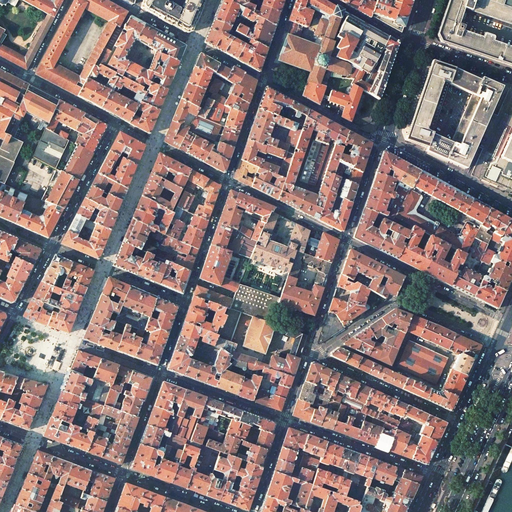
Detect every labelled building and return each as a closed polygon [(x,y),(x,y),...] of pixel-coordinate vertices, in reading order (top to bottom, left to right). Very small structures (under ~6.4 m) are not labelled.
[(63,0),(21,0),(47,14),(54,18),(62,2),(63,0)] [(95,64),(104,48),(114,29),(116,25),(119,27),(126,14),(127,12),(106,0),(105,0),(74,0),(67,13),(47,51),(35,74),(38,76),(57,86),(75,95),(77,97),(94,66),(95,64)] [(142,0),(143,0),(141,8),(146,11),(156,0),(142,0)] [(179,9),(161,0),(158,0),(159,0),(158,2),(156,0),(146,11),(162,19),(175,27),(179,17),(178,17),(178,15),(177,14),(179,11),(179,9)] [(204,0),(186,0),(184,6),(181,5),(181,7),(183,8),(179,17),(175,27),(185,32),(188,32),(191,31),(199,12),(204,0)] [(222,23),(230,27),(233,20),(234,17),(235,18),(235,16),(236,14),(237,11),(238,9),(240,12),(241,13),(240,16),(245,19),(248,12),(230,4),(231,2),(227,0),(221,0),(217,11),(213,20),(222,24),(222,23)] [(248,12),(252,14),(253,11),(254,7),(246,4),(248,0),(227,0),(231,2),(230,4),(248,12)] [(282,5),(283,0),(262,0),(262,2),(260,7),(279,13),(282,5)] [(331,15),(335,7),(322,0),(295,0),(293,5),(288,21),(292,22),(303,26),(307,28),(312,12),(303,9),(305,2),(325,13),(330,16),(331,15)] [(348,0),(346,5),(359,12),(370,18),(371,16),(371,14),(375,3),(372,3),(373,0),(348,0)] [(393,24),(403,27),(410,9),(412,2),(405,0),(394,0),(393,3),(392,5),(389,5),(390,2),(387,1),(384,0),(376,0),(375,3),(371,14),(393,22),(393,24)] [(454,47),(511,66),(511,48),(500,44),(482,38),(461,32),(456,30),(458,25),(461,15),(464,8),(472,11),(511,24),(511,0),(448,0),(437,34),(440,42),(445,43),(454,47)] [(277,19),(279,13),(260,7),(259,11),(258,12),(260,12),(259,13),(254,12),(253,11),(252,14),(275,27),(277,19)] [(307,81),(319,86),(322,76),(328,78),(329,76),(330,72),(341,76),(342,76),(343,77),(344,77),(346,76),(347,76),(348,76),(349,75),(349,74),(350,73),(350,72),(351,72),(351,70),(351,69),(350,67),(350,66),(349,65),(348,65),(347,64),(346,64),(345,63),(334,59),(335,57),(336,53),(337,54),(339,50),(336,48),(332,46),(334,43),(335,42),(334,41),(333,42),(331,41),(342,11),(341,10),(337,7),(336,8),(335,7),(331,15),(330,16),(328,22),(327,23),(330,24),(328,29),(326,28),(323,35),(326,36),(324,40),(316,37),(314,45),(298,39),(287,35),(286,37),(285,41),(284,40),(284,42),(283,44),(283,45),(281,51),(280,51),(280,52),(281,52),(280,54),(280,53),(279,55),(278,59),(277,61),(279,61),(284,63),(285,64),(286,63),(307,71),(310,72),(309,75),(308,79),(307,79),(307,81)] [(271,37),(275,27),(252,14),(248,12),(245,19),(252,23),(253,22),(256,23),(255,26),(254,26),(253,29),(253,30),(251,36),(249,35),(249,34),(249,31),(238,25),(236,30),(235,32),(236,32),(240,35),(250,40),(267,49),(271,37)] [(321,16),(320,19),(328,22),(330,16),(325,13),(324,17),(321,16)] [(7,36),(1,45),(0,45),(0,56),(26,70),(33,57),(49,26),(54,18),(47,14),(30,48),(28,47),(27,49),(29,49),(25,57),(9,49),(15,38),(7,34),(7,36)] [(340,40),(336,48),(339,50),(337,54),(336,53),(335,57),(345,60),(365,24),(363,23),(349,15),(348,14),(341,27),(338,33),(339,33),(338,35),(337,35),(336,37),(340,40)] [(393,22),(371,14),(371,16),(385,23),(401,33),(403,27),(393,24),(393,22)] [(466,17),(461,15),(458,25),(456,30),(461,32),(463,27),(466,17)] [(130,17),(121,33),(111,52),(102,67),(115,73),(118,75),(121,77),(129,62),(126,60),(125,58),(134,41),(136,40),(145,24),(139,21),(130,17)] [(319,19),(313,36),(316,37),(324,40),(326,36),(323,35),(326,28),(328,29),(330,24),(327,23),(328,22),(320,19),(319,19)] [(228,32),(230,27),(222,23),(222,24),(213,20),(208,33),(204,42),(224,53),(232,39),(228,37),(227,36),(227,37),(226,36),(228,32)] [(233,21),(233,20),(230,27),(236,30),(238,25),(235,23),(233,21)] [(298,39),(303,26),(292,22),(289,29),(288,32),(287,35),(298,39)] [(145,24),(136,40),(148,47),(158,31),(153,29),(145,24)] [(383,47),(388,37),(387,36),(381,33),(382,33),(380,32),(366,25),(367,25),(365,24),(345,60),(352,63),(355,59),(357,60),(354,66),(355,66),(364,72),(368,74),(371,68),(378,57),(379,53),(383,47)] [(236,30),(230,27),(228,32),(230,34),(234,36),(236,32),(235,32),(236,30)] [(121,33),(114,29),(104,48),(111,52),(121,33)] [(167,51),(165,56),(179,62),(182,53),(185,46),(158,31),(148,47),(155,50),(155,53),(160,55),(162,49),(167,51)] [(482,38),(500,44),(502,40),(493,37),(485,34),(484,34),(484,35),(482,38)] [(389,37),(388,37),(383,47),(383,48),(384,49),(383,49),(382,50),(382,51),(382,52),(381,54),(376,70),(377,71),(370,84),(360,79),(364,72),(355,66),(352,71),(351,72),(350,72),(350,73),(349,74),(349,75),(348,76),(347,76),(346,76),(344,77),(343,77),(342,76),(341,76),(330,72),(329,76),(337,77),(353,79),(351,84),(352,85),(361,90),(379,100),(379,99),(380,98),(379,98),(387,76),(387,75),(388,72),(389,71),(393,59),(393,58),(394,56),(394,55),(397,45),(398,45),(398,44),(397,41),(396,41),(392,39),(392,38),(391,39),(389,37)] [(263,60),(267,49),(250,40),(248,44),(250,45),(249,48),(244,45),(241,43),(237,41),(232,39),(224,53),(226,55),(229,56),(230,57),(259,72),(263,60)] [(111,52),(104,48),(95,64),(98,66),(97,68),(94,66),(77,97),(90,103),(100,109),(117,78),(113,76),(115,73),(102,67),(111,52)] [(162,63),(161,66),(175,71),(177,65),(179,62),(165,56),(160,55),(155,53),(152,62),(158,64),(159,62),(162,63)] [(209,59),(199,54),(198,56),(197,59),(194,68),(210,75),(211,74),(212,72),(214,74),(219,65),(209,59)] [(493,83),(481,77),(480,80),(465,73),(454,68),(450,67),(440,63),(432,61),(428,70),(427,75),(421,73),(404,123),(410,125),(408,131),(405,140),(408,141),(426,147),(427,147),(426,151),(445,160),(449,161),(466,169),(502,87),(493,83)] [(129,62),(121,77),(122,77),(133,83),(141,69),(129,62)] [(157,67),(158,64),(152,62),(148,71),(171,80),(172,77),(175,71),(161,66),(160,68),(157,67)] [(225,68),(219,65),(214,74),(217,75),(226,80),(230,71),(225,68)] [(232,67),(230,71),(226,80),(235,85),(234,86),(233,88),(229,94),(230,95),(237,98),(239,94),(242,96),(240,100),(248,104),(249,99),(252,91),(254,85),(256,82),(244,75),(245,74),(232,67)] [(206,85),(210,75),(194,68),(190,77),(187,84),(204,90),(206,85)] [(370,84),(377,71),(376,70),(373,69),(371,68),(368,74),(364,72),(360,79),(370,84)] [(142,83),(147,85),(148,82),(167,90),(170,84),(171,80),(148,71),(146,71),(141,69),(133,83),(140,87),(142,83)] [(0,139),(3,141),(6,135),(14,118),(29,85),(18,80),(16,79),(0,70),(0,139)] [(319,105),(328,78),(322,76),(319,86),(307,81),(302,95),(302,96),(303,96),(318,104),(319,105)] [(140,87),(133,83),(122,77),(121,80),(117,78),(100,109),(115,117),(128,123),(132,116),(135,109),(138,102),(143,92),(139,90),(140,87)] [(224,84),(215,79),(211,86),(208,92),(206,95),(205,98),(207,99),(214,101),(221,104),(224,99),(224,98),(216,94),(219,89),(221,90),(224,84)] [(151,95),(163,100),(164,98),(167,90),(148,82),(147,85),(143,92),(145,93),(151,95)] [(203,94),(204,90),(187,84),(183,93),(181,100),(197,108),(203,94)] [(34,88),(29,85),(14,118),(19,120),(21,117),(22,117),(25,110),(48,123),(52,116),(54,110),(59,101),(42,92),(34,88)] [(343,110),(341,117),(343,118),(347,120),(350,122),(351,119),(354,112),(361,90),(352,85),(348,97),(330,91),(327,101),(344,107),(343,110)] [(261,100),(258,109),(276,116),(278,110),(279,108),(280,105),(290,109),(293,102),(279,94),(271,90),(266,87),(265,88),(261,100)] [(145,93),(143,92),(138,102),(159,111),(163,100),(151,95),(149,99),(144,97),(145,93)] [(244,114),(248,104),(240,100),(237,98),(230,95),(227,100),(224,105),(230,108),(244,114)] [(199,109),(196,115),(204,119),(214,101),(207,99),(202,111),(199,109)] [(187,132),(188,130),(189,128),(180,124),(182,123),(186,113),(195,116),(196,115),(199,109),(197,108),(181,100),(177,109),(167,132),(163,142),(178,149),(187,132)] [(70,107),(59,101),(54,110),(58,112),(55,117),(52,116),(48,123),(45,129),(52,133),(55,127),(58,122),(71,129),(75,131),(84,114),(70,107)] [(221,125),(224,126),(229,113),(230,108),(224,105),(221,104),(214,101),(204,119),(221,125)] [(138,119),(132,116),(128,123),(138,129),(149,134),(154,121),(159,111),(138,102),(135,109),(141,112),(138,119)] [(294,117),(295,117),(293,123),(296,125),(302,127),(308,110),(301,106),(293,102),(290,109),(296,111),(294,117)] [(511,107),(508,117),(491,154),(480,179),(506,190),(511,192),(511,107)] [(224,126),(238,132),(239,128),(241,122),(244,114),(230,108),(229,113),(224,126)] [(252,125),(247,139),(275,149),(278,142),(268,138),(273,124),(290,129),(290,130),(294,131),(295,129),(296,125),(293,123),(286,120),(276,116),(258,109),(252,125)] [(290,109),(286,120),(293,123),(295,117),(294,117),(296,111),(290,109)] [(318,116),(308,110),(302,127),(300,131),(295,148),(294,151),(298,153),(303,154),(311,129),(317,132),(315,141),(314,141),(320,143),(328,121),(318,116)] [(89,117),(84,114),(75,131),(83,135),(81,138),(78,136),(75,142),(74,144),(75,145),(76,145),(83,149),(98,121),(89,117)] [(491,154),(508,117),(501,114),(485,151),(491,154)] [(210,139),(214,141),(218,134),(221,125),(204,119),(196,115),(195,116),(189,128),(188,130),(190,131),(196,133),(204,137),(209,139),(210,139)] [(98,121),(83,149),(92,154),(100,139),(107,126),(101,123),(98,121)] [(337,126),(328,121),(320,143),(326,145),(327,144),(329,139),(335,142),(325,172),(333,175),(338,162),(340,154),(341,152),(343,147),(340,146),(341,143),(344,144),(348,132),(340,128),(337,126)] [(16,122),(9,136),(10,137),(13,138),(20,124),(16,122)] [(221,135),(218,143),(233,148),(236,139),(238,132),(224,126),(221,135)] [(68,135),(55,127),(52,133),(66,140),(68,135)] [(32,157),(55,169),(58,163),(60,159),(66,162),(75,145),(74,144),(66,140),(52,133),(45,129),(32,157)] [(295,148),(300,131),(295,129),(294,131),(290,130),(285,144),(278,142),(275,149),(286,153),(292,155),(293,152),(288,150),(289,146),(295,148)] [(189,134),(187,132),(178,149),(183,152),(186,153),(194,136),(189,134)] [(371,144),(348,132),(344,144),(343,145),(345,146),(345,144),(351,146),(351,148),(350,150),(349,152),(349,155),(348,156),(340,154),(338,162),(361,173),(366,157),(371,144)] [(144,146),(119,133),(114,143),(109,152),(119,157),(121,152),(128,156),(125,160),(136,166),(141,155),(144,146)] [(9,136),(6,135),(3,141),(2,144),(0,147),(0,182),(3,184),(23,143),(13,138),(10,137),(9,136)] [(69,135),(68,135),(66,140),(74,144),(75,142),(69,135)] [(203,141),(194,136),(186,153),(196,159),(204,163),(209,152),(211,149),(212,146),(207,144),(207,143),(203,141)] [(243,151),(240,160),(258,168),(276,175),(278,168),(262,162),(263,160),(253,157),(255,151),(265,154),(265,153),(283,159),(284,160),(286,153),(275,149),(247,139),(243,151)] [(306,183),(320,143),(314,141),(315,141),(313,140),(310,150),(311,150),(305,166),(304,166),(299,181),(306,183)] [(215,152),(211,149),(209,152),(228,162),(231,154),(233,148),(218,143),(218,142),(217,146),(215,152)] [(329,145),(327,144),(326,145),(320,143),(306,183),(315,186),(329,145)] [(83,149),(76,145),(65,167),(62,172),(78,181),(85,166),(92,154),(83,149)] [(284,179),(277,200),(278,200),(289,206),(297,210),(304,191),(292,186),(303,154),(298,153),(294,151),(293,152),(292,155),(284,179)] [(379,163),(375,173),(385,176),(387,170),(392,171),(394,167),(392,166),(392,165),(396,158),(384,151),(383,151),(383,152),(379,163)] [(125,160),(122,158),(119,164),(117,170),(115,169),(115,171),(116,171),(114,175),(113,178),(108,175),(109,172),(116,160),(117,158),(118,158),(119,157),(109,152),(104,162),(97,174),(108,179),(113,182),(127,189),(132,176),(136,166),(125,160)] [(228,162),(209,152),(204,163),(215,169),(224,173),(226,166),(228,162)] [(178,164),(159,153),(154,164),(150,174),(163,180),(167,171),(173,174),(172,176),(174,177),(171,184),(181,190),(186,180),(189,182),(193,172),(178,164)] [(278,168),(276,175),(284,179),(292,155),(286,153),(284,160),(283,159),(280,169),(278,168)] [(399,159),(396,158),(392,165),(392,166),(394,167),(392,171),(392,173),(390,178),(395,180),(398,182),(408,164),(399,159)] [(258,168),(240,160),(236,171),(236,172),(234,178),(243,183),(251,187),(254,180),(244,175),(246,170),(252,172),(254,172),(256,172),(258,168)] [(361,173),(338,162),(333,175),(339,178),(340,178),(341,174),(343,169),(351,173),(348,180),(348,182),(357,186),(359,180),(361,173)] [(60,171),(62,172),(65,167),(58,163),(55,169),(56,169),(60,171)] [(404,200),(412,186),(420,171),(412,167),(408,164),(398,182),(393,196),(404,200)] [(258,178),(254,178),(254,180),(251,187),(265,194),(277,200),(284,179),(276,175),(258,168),(256,172),(259,174),(258,178)] [(244,175),(254,180),(254,178),(256,172),(254,172),(252,172),(246,170),(244,175)] [(62,172),(60,171),(59,173),(61,173),(47,200),(45,199),(45,201),(47,203),(63,209),(71,194),(78,181),(62,172)] [(427,175),(420,171),(412,186),(422,191),(429,195),(437,180),(427,175)] [(203,177),(193,172),(189,182),(195,185),(197,186),(203,189),(208,180),(203,177)] [(317,196),(304,191),(297,210),(308,216),(317,220),(327,191),(333,175),(325,172),(317,196)] [(370,188),(393,196),(398,182),(395,180),(390,178),(389,177),(385,176),(375,173),(373,181),(370,188)] [(104,188),(108,179),(97,174),(94,181),(91,186),(102,192),(104,188)] [(150,174),(145,186),(141,196),(164,208),(171,212),(181,190),(171,184),(163,180),(150,174)] [(346,176),(341,174),(340,178),(344,180),(348,182),(348,180),(345,178),(346,176)] [(339,178),(333,175),(327,191),(334,195),(335,191),(338,184),(339,178)] [(113,182),(108,179),(104,188),(109,191),(113,182)] [(220,186),(208,179),(208,180),(203,189),(208,192),(206,198),(205,200),(203,199),(202,202),(204,203),(203,207),(198,205),(194,215),(207,221),(215,201),(220,186)] [(348,182),(344,180),(342,187),(341,187),(341,188),(340,189),(340,190),(340,191),(341,191),(339,197),(342,199),(351,203),(354,193),(357,186),(348,182)] [(437,180),(429,195),(446,205),(454,190),(444,184),(439,181),(437,180)] [(3,184),(0,182),(0,192),(1,191),(3,192),(3,193),(7,195),(11,187),(3,184)] [(113,182),(109,191),(107,194),(122,201),(125,194),(127,189),(113,182)] [(195,185),(189,182),(184,191),(191,195),(195,185)] [(102,192),(91,186),(88,192),(85,198),(99,205),(117,214),(120,206),(122,201),(107,194),(104,200),(99,198),(102,192)] [(203,189),(197,186),(198,189),(199,190),(197,193),(200,194),(202,192),(203,192),(201,196),(206,198),(208,192),(203,189)] [(422,191),(412,186),(404,200),(395,217),(398,219),(409,224),(412,227),(422,232),(427,235),(434,223),(416,213),(415,210),(422,198),(421,196),(420,195),(422,191)] [(28,194),(11,187),(7,195),(12,197),(13,194),(15,195),(14,198),(24,203),(28,194)] [(363,208),(393,218),(394,217),(395,217),(404,200),(393,196),(370,188),(366,200),(363,208)] [(456,191),(454,190),(446,205),(464,214),(472,199),(467,196),(456,191)] [(191,195),(184,191),(177,207),(186,211),(194,196),(191,195)] [(237,194),(229,191),(223,208),(218,223),(232,228),(236,229),(239,231),(241,227),(240,226),(237,227),(236,227),(242,210),(235,207),(235,206),(238,207),(243,195),(237,193),(237,194)] [(336,211),(335,211),(334,211),(333,211),(332,214),(329,213),(335,195),(334,195),(327,191),(317,220),(330,226),(341,232),(341,231),(351,203),(342,199),(337,212),(337,211),(336,211)] [(12,197),(7,195),(0,212),(0,217),(6,220),(15,224),(21,210),(24,203),(14,198),(12,197)] [(256,201),(243,195),(238,207),(245,209),(244,212),(251,215),(252,212),(262,217),(260,221),(264,223),(270,211),(272,212),(275,208),(256,201)] [(164,208),(141,196),(136,209),(132,219),(151,227),(156,229),(157,227),(152,225),(151,223),(157,210),(159,209),(163,211),(164,208)] [(99,205),(85,198),(80,207),(76,214),(86,219),(88,220),(90,215),(94,208),(97,209),(99,205)] [(472,199),(464,214),(471,218),(481,224),(489,208),(478,203),(472,199)] [(38,217),(21,210),(15,224),(23,227),(38,234),(48,238),(58,219),(63,209),(47,203),(45,206),(47,207),(42,216),(38,217)] [(117,214),(99,205),(97,209),(99,210),(97,215),(94,223),(96,224),(110,230),(114,221),(117,214)] [(186,211),(177,207),(174,213),(171,218),(185,224),(190,213),(186,211)] [(171,212),(164,208),(163,211),(164,213),(159,226),(157,227),(156,229),(164,233),(171,218),(174,213),(171,212)] [(360,218),(353,238),(367,244),(378,250),(393,218),(363,208),(360,218)] [(497,213),(489,208),(481,224),(480,226),(487,230),(488,228),(487,228),(488,226),(488,225),(489,225),(490,226),(494,228),(495,228),(497,230),(496,230),(495,232),(494,231),(493,233),(500,236),(509,219),(497,213)] [(272,212),(270,211),(264,223),(261,231),(270,234),(275,222),(279,223),(281,222),(282,217),(272,212)] [(86,219),(76,214),(71,224),(61,244),(84,253),(98,259),(104,243),(110,230),(96,224),(93,230),(88,242),(77,238),(82,225),(86,219)] [(207,221),(194,215),(189,226),(203,232),(206,225),(207,221)] [(395,217),(394,217),(393,218),(378,250),(388,255),(396,259),(404,244),(401,242),(403,237),(406,239),(412,227),(409,224),(406,230),(395,225),(398,219),(395,217)] [(185,224),(171,218),(164,233),(163,235),(180,242),(181,243),(185,235),(183,234),(184,232),(186,233),(189,226),(185,224)] [(471,218),(469,222),(479,227),(480,226),(481,224),(471,218)] [(88,220),(86,219),(82,225),(93,230),(96,224),(94,223),(91,221),(88,220)] [(151,227),(132,219),(127,232),(122,242),(141,250),(143,244),(147,234),(151,227)] [(511,241),(511,221),(509,219),(500,236),(511,241)] [(260,221),(259,221),(251,238),(257,241),(261,231),(264,223),(260,221)] [(439,224),(435,221),(434,223),(427,235),(429,236),(432,237),(439,225),(439,224)] [(466,222),(459,234),(458,234),(460,240),(454,249),(455,250),(465,255),(474,238),(479,227),(469,222),(468,221),(466,222)] [(299,226),(291,222),(289,226),(290,227),(294,229),(289,241),(304,247),(307,238),(309,231),(299,226)] [(232,228),(218,223),(214,236),(210,245),(227,251),(228,248),(225,247),(228,237),(232,228)] [(439,241),(448,246),(454,249),(460,240),(458,234),(457,235),(439,225),(432,237),(439,241)] [(203,232),(189,226),(186,233),(185,235),(181,243),(197,249),(201,240),(203,232)] [(252,232),(242,226),(241,227),(239,231),(250,237),(252,232)] [(479,227),(474,238),(481,242),(487,245),(490,239),(491,236),(485,233),(487,230),(480,226),(479,227)] [(156,229),(151,227),(147,234),(151,236),(152,237),(160,241),(163,235),(164,233),(156,229)] [(422,232),(412,227),(406,239),(404,244),(396,259),(411,266),(423,272),(431,258),(434,251),(439,241),(432,237),(429,236),(422,251),(415,248),(422,232)] [(236,229),(232,228),(228,237),(230,237),(231,236),(235,237),(233,244),(230,243),(228,248),(227,251),(231,252),(250,258),(253,249),(255,245),(257,241),(251,238),(250,237),(239,231),(236,229)] [(270,234),(261,231),(257,241),(255,245),(258,246),(256,250),(253,249),(250,258),(264,264),(274,268),(284,272),(288,273),(291,264),(287,263),(289,259),(292,260),(295,251),(293,250),(295,245),(300,246),(298,252),(302,253),(304,247),(289,241),(286,247),(284,246),(271,241),(268,240),(271,234),(270,234)] [(9,235),(1,232),(0,235),(0,242),(0,243),(0,259),(7,263),(10,256),(10,255),(8,254),(10,249),(12,250),(17,239),(9,235)] [(325,234),(323,233),(319,242),(314,257),(331,263),(335,250),(338,240),(325,234)] [(511,241),(500,236),(493,233),(491,236),(490,239),(498,243),(499,243),(500,241),(503,242),(499,251),(497,250),(496,252),(498,252),(496,256),(494,255),(495,253),(494,252),(486,248),(483,255),(511,267),(511,241)] [(180,242),(163,235),(160,241),(160,243),(159,244),(177,251),(180,242)] [(314,257),(319,242),(307,238),(304,247),(302,253),(306,255),(314,257)] [(42,250),(17,239),(12,250),(12,251),(19,254),(17,259),(33,266),(38,257),(42,250)] [(448,246),(439,241),(434,251),(436,252),(433,259),(431,258),(423,272),(433,277),(450,286),(457,272),(455,270),(458,264),(460,265),(465,255),(455,250),(448,265),(441,261),(448,246)] [(113,265),(125,270),(135,275),(146,252),(141,250),(122,242),(118,253),(113,265)] [(181,243),(180,242),(177,251),(186,255),(185,259),(177,255),(174,263),(190,271),(194,259),(197,249),(181,243)] [(481,242),(479,247),(477,247),(476,247),(472,255),(481,259),(483,255),(486,248),(487,245),(481,242)] [(147,246),(143,244),(141,250),(146,252),(154,255),(157,249),(148,246),(147,246)] [(227,251),(210,245),(204,263),(199,279),(235,292),(239,285),(222,278),(228,260),(229,260),(230,256),(231,252),(227,251)] [(174,256),(157,249),(154,255),(158,257),(165,260),(168,261),(168,260),(171,262),(174,256)] [(373,262),(349,250),(345,261),(340,275),(351,280),(356,272),(371,280),(370,282),(359,276),(356,283),(369,290),(373,292),(377,284),(381,276),(385,268),(373,262)] [(331,263),(314,257),(306,255),(302,253),(298,252),(295,251),(292,260),(291,264),(288,273),(282,290),(286,291),(286,292),(284,292),(283,294),(285,295),(285,296),(281,294),(280,298),(278,304),(313,316),(322,290),(326,277),(331,263)] [(154,255),(146,252),(135,275),(143,278),(148,280),(154,267),(156,263),(151,261),(150,261),(149,261),(149,259),(151,259),(152,258),(154,255)] [(55,255),(41,281),(54,286),(58,277),(60,275),(63,273),(67,275),(72,262),(65,259),(55,255)] [(511,274),(511,267),(483,255),(481,259),(480,260),(482,261),(481,263),(483,262),(489,265),(490,264),(491,262),(493,264),(487,278),(483,276),(481,280),(486,282),(488,283),(489,281),(494,284),(493,286),(505,291),(511,274)] [(15,258),(10,256),(7,263),(6,264),(5,267),(9,270),(15,258)] [(17,259),(15,258),(9,270),(6,277),(7,278),(23,285),(29,274),(33,266),(17,259)] [(168,261),(165,260),(163,265),(158,262),(156,266),(156,268),(154,267),(148,280),(154,283),(158,284),(165,269),(168,261)] [(176,271),(174,278),(173,279),(178,281),(185,284),(188,276),(190,271),(174,263),(171,262),(168,260),(168,261),(165,269),(170,271),(171,269),(176,271)] [(93,271),(72,262),(67,275),(65,280),(69,281),(71,276),(73,277),(75,277),(77,278),(75,283),(86,288),(90,278),(93,271)] [(457,272),(450,286),(460,290),(461,291),(471,270),(462,266),(460,265),(457,272)] [(392,271),(385,268),(381,276),(386,279),(382,287),(377,284),(373,292),(385,298),(387,293),(394,297),(398,288),(403,277),(392,271)] [(172,290),(182,294),(185,284),(178,281),(173,279),(174,278),(168,276),(170,271),(165,269),(158,284),(172,290)] [(471,270),(461,291),(473,297),(481,280),(480,279),(481,275),(471,270)] [(288,273),(284,272),(275,297),(280,298),(281,294),(282,290),(288,273)] [(351,280),(340,275),(335,291),(337,292),(339,291),(340,288),(349,291),(350,293),(347,302),(345,303),(332,299),(328,312),(335,314),(342,325),(352,318),(362,311),(363,312),(366,310),(367,308),(364,303),(369,290),(356,283),(351,280)] [(118,281),(108,277),(104,287),(101,295),(107,297),(109,294),(112,296),(118,281)] [(23,285),(7,278),(4,284),(2,284),(3,283),(0,281),(0,298),(7,302),(10,304),(14,302),(18,296),(23,285)] [(86,288),(75,283),(69,281),(65,280),(61,289),(82,298),(85,292),(86,288)] [(497,307),(505,291),(493,286),(492,289),(491,290),(491,289),(489,288),(490,286),(488,286),(487,287),(484,286),(484,285),(486,282),(481,280),(473,297),(486,303),(495,308),(497,309),(497,307)] [(75,315),(79,305),(82,298),(61,289),(54,286),(41,281),(36,291),(32,298),(43,302),(55,307),(60,309),(75,315)] [(122,283),(118,281),(112,296),(110,298),(122,303),(129,286),(122,283)] [(244,286),(239,284),(239,285),(235,292),(232,300),(229,309),(241,313),(252,317),(268,322),(274,303),(278,304),(280,298),(275,297),(244,286)] [(141,291),(129,286),(122,303),(121,306),(128,309),(132,310),(132,312),(134,313),(134,311),(141,314),(149,317),(151,310),(156,297),(141,291)] [(232,300),(196,286),(195,289),(192,297),(229,309),(232,300)] [(107,297),(101,295),(94,310),(89,323),(103,328),(105,329),(109,331),(111,330),(114,322),(110,321),(109,321),(108,326),(105,325),(111,310),(118,313),(121,306),(122,303),(110,298),(107,297)] [(166,301),(156,297),(151,310),(154,311),(154,312),(159,314),(156,321),(149,318),(146,325),(168,333),(173,318),(178,306),(166,301)] [(192,297),(187,311),(183,322),(218,335),(229,309),(192,297)] [(43,302),(32,298),(27,308),(23,316),(23,317),(33,321),(34,321),(35,321),(38,313),(36,312),(38,307),(40,308),(43,302)] [(47,326),(53,312),(55,307),(43,302),(40,308),(38,313),(35,321),(42,324),(47,326)] [(128,309),(121,306),(118,313),(114,321),(125,325),(130,327),(138,329),(144,331),(144,330),(146,325),(149,318),(149,317),(141,314),(141,318),(139,318),(138,322),(125,317),(127,313),(126,312),(127,312),(128,309)] [(37,410),(38,410),(43,410),(47,410),(51,410),(52,410),(76,350),(79,349),(95,355),(96,350),(97,349),(97,347),(98,346),(81,340),(93,312),(91,312),(87,310),(84,309),(80,308),(79,308),(68,337),(47,335),(30,375),(49,383),(37,410)] [(75,315),(60,309),(58,313),(57,314),(53,312),(47,326),(68,333),(72,323),(75,315)] [(230,343),(241,313),(229,309),(218,335),(213,346),(220,350),(220,349),(234,353),(237,344),(230,343)] [(393,324),(395,325),(396,325),(397,325),(397,327),(395,330),(403,333),(404,330),(411,316),(401,312),(394,309),(385,315),(380,319),(385,326),(386,326),(390,328),(391,324),(392,323),(392,324),(393,324)] [(335,314),(328,312),(323,327),(317,342),(320,344),(344,328),(342,325),(335,314)] [(416,318),(411,316),(404,330),(418,337),(425,321),(416,318)] [(268,322),(252,317),(249,327),(245,336),(246,336),(242,347),(264,354),(268,344),(271,335),(271,334),(274,324),(268,322)] [(385,326),(380,319),(373,323),(367,327),(375,339),(377,341),(396,349),(403,333),(395,330),(391,328),(390,331),(385,329),(386,326),(385,326)] [(125,325),(114,321),(114,322),(111,330),(113,331),(116,330),(117,326),(124,329),(125,325)] [(440,327),(435,325),(425,321),(418,337),(433,343),(448,350),(454,334),(448,331),(440,327)] [(218,335),(183,322),(181,330),(178,336),(196,342),(198,336),(202,337),(200,341),(201,342),(213,346),(218,335)] [(103,328),(89,323),(85,333),(83,339),(91,342),(97,344),(101,332),(108,334),(109,331),(105,329),(104,332),(102,331),(103,328)] [(130,327),(125,325),(124,329),(121,336),(116,351),(126,355),(134,357),(139,343),(141,339),(133,336),(134,334),(132,333),(131,335),(127,334),(130,327)] [(168,333),(146,325),(144,330),(150,332),(147,341),(147,342),(163,347),(166,339),(168,333)] [(352,338),(372,347),(375,339),(367,327),(360,332),(352,338)] [(292,338),(286,355),(279,352),(279,353),(278,354),(277,355),(275,355),(275,354),(274,357),(290,362),(292,357),(298,359),(302,349),(306,335),(284,328),(283,330),(284,331),(285,332),(286,333),(285,335),(292,338)] [(113,331),(111,330),(109,331),(108,334),(101,332),(97,344),(101,345),(108,348),(116,351),(121,336),(113,333),(113,331)] [(460,354),(473,360),(474,360),(480,346),(480,345),(468,340),(464,338),(454,334),(448,350),(458,355),(460,355),(460,354)] [(173,350),(188,356),(189,356),(191,355),(196,342),(178,336),(176,344),(173,350)] [(344,345),(368,356),(372,347),(352,338),(348,340),(344,343),(344,345)] [(396,349),(377,341),(375,339),(372,347),(368,356),(376,359),(390,365),(396,349)] [(430,350),(408,340),(397,366),(436,384),(448,358),(430,350)] [(163,347),(147,342),(145,346),(146,347),(144,346),(144,345),(139,343),(134,357),(147,362),(157,366),(160,356),(163,347)] [(337,360),(343,362),(348,352),(342,349),(338,347),(329,353),(330,356),(337,360)] [(234,353),(220,349),(220,350),(229,356),(235,360),(246,363),(245,369),(252,370),(263,369),(267,368),(268,366),(255,362),(256,359),(234,353)] [(170,361),(167,369),(167,370),(175,373),(183,375),(189,359),(187,358),(188,356),(173,350),(172,355),(170,361)] [(210,367),(205,383),(211,386),(215,387),(221,371),(222,371),(223,370),(235,360),(229,356),(220,350),(214,368),(210,367)] [(88,354),(78,351),(73,362),(69,372),(80,376),(82,372),(85,364),(89,366),(96,369),(100,359),(88,354)] [(360,357),(348,352),(343,362),(350,365),(356,368),(360,357)] [(466,376),(473,360),(460,354),(460,355),(458,355),(452,369),(466,376)] [(268,366),(267,368),(292,377),(296,365),(298,359),(292,357),(290,362),(274,357),(271,356),(268,366)] [(360,357),(356,368),(362,371),(367,373),(372,363),(360,357)] [(107,362),(100,359),(96,369),(92,378),(111,385),(118,366),(107,362)] [(189,359),(183,375),(190,378),(194,379),(200,363),(189,359)] [(246,363),(235,360),(223,370),(230,373),(233,365),(242,369),(242,370),(240,370),(238,376),(242,377),(244,373),(245,369),(246,363)] [(307,373),(304,382),(323,389),(330,371),(323,367),(312,362),(310,363),(307,373)] [(200,363),(194,379),(202,382),(205,383),(210,367),(200,363)] [(385,369),(372,363),(367,373),(374,376),(380,379),(385,369)] [(96,369),(89,366),(86,374),(82,372),(80,376),(92,380),(92,378),(96,369)] [(118,366),(111,385),(110,389),(118,393),(123,394),(125,391),(127,385),(127,383),(132,371),(124,368),(118,366)] [(260,378),(263,379),(272,382),(288,388),(291,382),(292,377),(267,368),(263,369),(252,370),(245,369),(244,373),(252,375),(260,378)] [(405,378),(385,369),(380,379),(390,384),(400,388),(401,389),(406,378),(405,378)] [(466,376),(452,369),(451,369),(448,374),(464,382),(466,376)] [(230,373),(223,370),(222,371),(221,371),(215,387),(226,391),(236,395),(242,378),(242,377),(238,376),(237,375),(237,376),(235,376),(235,375),(230,373)] [(141,374),(132,371),(127,383),(131,384),(132,386),(131,387),(147,392),(152,378),(141,374)] [(332,392),(338,374),(334,373),(330,371),(323,389),(332,392)] [(80,376),(69,372),(65,382),(62,391),(84,399),(85,395),(84,394),(80,393),(84,382),(88,384),(90,385),(92,380),(80,376)] [(16,377),(3,373),(0,385),(0,391),(6,394),(10,395),(17,377),(16,377)] [(344,377),(338,374),(332,392),(328,400),(338,404),(341,397),(334,394),(336,391),(342,393),(343,391),(348,379),(344,377)] [(457,396),(464,382),(448,374),(441,389),(457,396)] [(260,378),(252,375),(250,381),(249,381),(248,382),(247,381),(247,380),(242,378),(236,395),(245,398),(252,401),(260,378)] [(17,377),(10,395),(8,399),(14,402),(18,392),(19,392),(20,389),(25,391),(26,393),(41,399),(44,391),(46,386),(17,377)] [(111,385),(92,378),(92,380),(90,385),(85,395),(84,399),(104,406),(104,405),(110,389),(111,385)] [(430,389),(406,378),(401,389),(414,395),(425,400),(430,389)] [(354,381),(348,379),(343,391),(349,393),(347,397),(353,400),(359,384),(354,381)] [(158,394),(153,406),(176,415),(185,390),(174,386),(162,382),(158,394)] [(288,388),(272,382),(271,385),(277,387),(275,393),(272,392),(271,394),(285,399),(287,393),(288,388)] [(314,397),(320,400),(324,401),(328,403),(328,400),(332,392),(323,389),(304,382),(301,391),(300,395),(299,399),(311,404),(314,397)] [(363,386),(359,384),(353,400),(364,404),(370,389),(363,386)] [(147,392),(131,387),(129,393),(125,391),(123,394),(125,395),(142,401),(143,402),(146,395),(147,392)] [(118,393),(110,389),(104,405),(120,411),(121,407),(119,406),(119,404),(115,402),(118,393)] [(269,393),(260,389),(255,402),(269,407),(281,411),(285,399),(271,394),(269,399),(267,398),(269,393)] [(379,393),(370,389),(364,404),(364,405),(366,406),(367,402),(378,408),(377,411),(379,412),(381,409),(386,396),(379,393)] [(457,396),(441,389),(440,393),(439,393),(430,389),(425,400),(439,406),(451,411),(454,403),(457,396)] [(197,394),(185,390),(176,415),(176,416),(182,418),(184,413),(186,407),(187,406),(194,408),(194,410),(192,416),(198,418),(202,408),(205,398),(197,394)] [(84,399),(62,391),(59,396),(57,402),(80,411),(84,399)] [(21,404),(36,410),(39,404),(41,399),(26,393),(24,394),(22,393),(18,403),(21,404)] [(142,401),(125,395),(124,399),(121,404),(122,404),(121,407),(120,411),(123,412),(136,417),(139,407),(142,401)] [(347,397),(342,395),(341,397),(338,404),(341,405),(361,413),(364,405),(364,404),(353,400),(347,397)] [(396,401),(386,396),(381,409),(382,410),(389,413),(389,415),(393,416),(394,414),(401,417),(406,405),(396,401)] [(320,400),(314,397),(311,404),(315,406),(319,407),(325,409),(328,403),(324,401),(322,405),(318,404),(320,400)] [(212,400),(205,398),(202,408),(206,410),(206,407),(209,408),(209,409),(209,410),(210,410),(211,411),(212,411),(213,411),(213,412),(219,415),(223,404),(212,400)] [(14,402),(8,399),(6,403),(0,418),(0,419),(5,422),(9,423),(12,414),(14,409),(12,408),(14,402)] [(104,406),(84,399),(80,411),(79,413),(80,414),(85,415),(87,416),(98,420),(101,413),(104,406)] [(292,415),(302,419),(309,422),(314,409),(315,406),(311,404),(299,399),(298,399),(295,408),(292,415)] [(326,428),(331,430),(341,405),(338,404),(328,400),(328,403),(325,409),(319,425),(326,428)] [(80,411),(57,402),(53,411),(51,417),(61,421),(64,422),(70,424),(75,412),(79,413),(80,411)] [(25,416),(32,419),(36,410),(21,404),(18,411),(26,415),(25,416)] [(225,405),(223,404),(219,415),(221,415),(223,416),(224,414),(227,415),(227,416),(228,417),(229,417),(230,417),(231,417),(230,419),(231,419),(237,421),(241,411),(236,409),(225,405)] [(120,411),(104,405),(104,406),(101,413),(106,415),(117,419),(117,418),(120,419),(123,412),(120,411)] [(345,435),(356,439),(363,422),(365,414),(361,413),(341,405),(331,430),(345,435)] [(366,406),(364,405),(361,413),(365,414),(370,416),(376,419),(379,412),(377,411),(376,413),(365,408),(366,406)] [(417,410),(406,405),(401,417),(401,418),(407,421),(408,418),(423,425),(427,415),(417,410)] [(149,417),(146,425),(170,433),(176,416),(176,415),(153,406),(149,417)] [(325,409),(319,407),(318,411),(314,409),(309,422),(314,424),(319,425),(325,409)] [(196,424),(215,431),(221,415),(219,415),(213,412),(206,410),(202,408),(198,418),(196,424)] [(382,410),(381,409),(379,412),(376,419),(385,422),(397,427),(398,425),(399,421),(380,413),(382,410)] [(26,415),(18,411),(16,415),(31,421),(32,419),(25,416),(26,415)] [(251,414),(241,411),(237,421),(249,426),(250,426),(251,423),(255,424),(258,417),(251,414)] [(136,417),(123,412),(120,419),(118,424),(133,430),(136,422),(138,417),(136,417)] [(106,415),(101,413),(98,420),(97,424),(111,429),(113,422),(105,419),(106,415)] [(182,418),(176,416),(170,433),(187,440),(190,441),(196,424),(198,418),(192,416),(184,413),(182,418)] [(18,427),(28,430),(31,421),(16,415),(12,414),(9,423),(18,427)] [(423,425),(418,434),(436,442),(445,423),(427,415),(423,425)] [(98,420),(87,416),(83,429),(94,433),(95,429),(92,427),(93,424),(96,425),(97,424),(98,420)] [(376,419),(370,416),(369,418),(373,419),(371,424),(363,422),(356,439),(367,443),(375,446),(385,422),(376,419)] [(61,421),(51,417),(46,428),(43,436),(54,440),(66,444),(74,425),(70,424),(64,422),(63,425),(60,424),(61,421)] [(264,419),(258,417),(255,424),(259,426),(258,429),(260,430),(271,434),(275,423),(264,419)] [(407,421),(401,418),(399,421),(398,425),(410,430),(413,424),(407,421)] [(226,435),(240,440),(243,441),(249,427),(249,426),(237,421),(231,419),(226,435)] [(385,422),(375,446),(382,448),(387,450),(396,430),(397,427),(385,422)] [(100,457),(106,442),(106,440),(109,433),(111,429),(97,424),(96,425),(95,429),(94,433),(87,452),(94,455),(100,457)] [(133,430),(118,424),(115,433),(116,434),(115,435),(121,437),(121,436),(130,439),(132,433),(133,430)] [(215,431),(196,424),(190,441),(200,445),(204,434),(219,439),(222,438),(223,434),(215,431)] [(77,448),(87,452),(94,433),(83,429),(74,425),(66,444),(77,448)] [(164,435),(168,437),(170,433),(146,425),(142,436),(139,444),(163,452),(165,445),(167,440),(164,439),(162,446),(160,445),(160,447),(159,447),(158,448),(157,448),(162,433),(164,433),(163,434),(164,434),(164,435)] [(410,430),(398,425),(397,427),(396,430),(402,432),(402,431),(409,434),(409,436),(410,436),(407,443),(417,447),(414,442),(414,441),(417,434),(410,430)] [(298,432),(288,428),(281,447),(297,452),(301,454),(301,452),(297,451),(297,450),(295,450),(296,447),(302,449),(307,435),(298,432)] [(254,446),(268,450),(271,441),(273,434),(271,434),(260,430),(259,433),(254,446)] [(402,432),(396,430),(387,450),(400,455),(411,459),(417,447),(407,443),(410,436),(409,436),(402,432)] [(187,440),(170,433),(168,437),(167,440),(165,445),(170,447),(166,456),(172,458),(173,459),(177,450),(182,452),(187,440)] [(418,434),(417,434),(414,441),(414,442),(418,444),(418,445),(418,446),(417,447),(411,459),(417,461),(426,464),(436,442),(418,434)] [(121,437),(115,435),(112,444),(106,442),(100,457),(108,460),(121,464),(126,450),(130,439),(121,436),(121,437)] [(207,440),(205,446),(220,452),(233,457),(234,457),(235,453),(238,444),(240,440),(226,435),(222,444),(208,439),(207,439),(207,440)] [(317,439),(307,435),(302,449),(301,452),(301,454),(303,455),(309,457),(310,456),(307,455),(308,453),(321,457),(326,442),(317,439)] [(9,441),(2,438),(0,442),(0,449),(3,451),(2,454),(16,459),(18,454),(22,445),(9,441)] [(190,441),(187,440),(182,452),(178,463),(179,464),(180,464),(182,463),(186,455),(192,457),(189,465),(190,468),(193,469),(193,467),(201,445),(200,445),(190,441)] [(243,441),(240,440),(238,444),(247,447),(250,447),(246,457),(244,456),(235,453),(234,457),(244,460),(247,462),(262,467),(265,458),(268,450),(254,446),(243,441)] [(335,445),(326,442),(321,457),(320,461),(319,462),(327,465),(328,465),(329,464),(336,467),(342,448),(335,445)] [(154,477),(163,452),(139,444),(135,457),(131,468),(143,473),(154,477)] [(511,444),(504,462),(503,464),(504,467),(505,468),(508,468),(509,466),(511,460),(511,444)] [(170,447),(165,445),(163,452),(154,477),(163,480),(171,483),(178,463),(182,452),(177,450),(173,459),(172,458),(170,462),(163,460),(165,456),(166,456),(170,447)] [(297,452),(281,447),(279,454),(277,459),(293,465),(293,463),(292,462),(293,460),(294,460),(295,460),(295,457),(295,456),(294,456),(295,454),(296,454),(297,452)] [(349,450),(342,448),(336,467),(343,470),(343,472),(342,477),(349,480),(359,454),(349,450)] [(45,454),(37,451),(34,459),(32,463),(44,467),(45,464),(49,465),(52,456),(45,454)] [(225,481),(233,457),(220,452),(214,470),(223,473),(224,475),(222,481),(225,482),(225,481)] [(0,463),(13,468),(15,462),(16,459),(2,454),(1,458),(0,457),(0,463)] [(358,483),(367,457),(362,455),(359,454),(349,480),(349,482),(358,485),(358,483)] [(309,457),(303,455),(299,467),(301,468),(316,473),(317,468),(319,462),(320,461),(309,457)] [(60,459),(52,456),(49,465),(47,469),(43,479),(49,481),(52,474),(54,475),(53,476),(55,476),(54,478),(56,478),(56,477),(58,477),(58,476),(60,477),(57,484),(63,486),(64,483),(71,463),(60,459)] [(234,457),(233,457),(225,481),(232,483),(235,475),(237,468),(239,462),(243,463),(244,460),(234,457)] [(371,458),(367,457),(358,483),(367,486),(367,484),(376,460),(371,458)] [(293,465),(277,459),(275,466),(273,471),(289,476),(290,474),(293,465)] [(386,464),(376,460),(367,484),(373,487),(375,480),(378,481),(377,483),(381,484),(382,482),(390,485),(395,476),(392,475),(395,467),(386,464)] [(262,467),(247,462),(244,470),(237,468),(235,475),(241,477),(238,486),(239,486),(254,491),(258,478),(262,467)] [(0,463),(0,481),(6,483),(10,475),(13,468),(0,463)] [(28,473),(43,479),(47,469),(44,467),(32,463),(29,469),(28,473)] [(82,467),(71,463),(64,483),(83,491),(91,470),(82,467)] [(179,464),(178,463),(171,483),(179,486),(186,488),(193,469),(190,468),(190,470),(178,466),(179,464)] [(195,468),(193,467),(193,469),(186,488),(196,492),(205,495),(212,475),(212,474),(210,473),(208,477),(194,472),(195,468)] [(395,476),(400,478),(403,470),(398,468),(395,467),(392,475),(395,476)] [(316,473),(301,468),(298,477),(290,474),(289,476),(312,484),(313,480),(311,479),(311,477),(314,478),(316,473)] [(333,474),(317,468),(316,473),(314,478),(313,480),(312,484),(320,487),(322,482),(330,485),(333,474)] [(82,494),(105,502),(110,489),(114,479),(100,474),(91,470),(83,491),(82,494)] [(400,478),(417,484),(421,477),(421,476),(407,472),(403,470),(400,478)] [(288,504),(299,508),(303,509),(312,484),(289,476),(273,471),(269,483),(265,495),(285,503),(288,504)] [(43,479),(28,473),(24,483),(22,489),(43,497),(47,486),(49,481),(43,479)] [(342,477),(333,474),(330,485),(338,488),(336,493),(344,495),(349,482),(349,480),(342,477)] [(218,500),(225,482),(222,481),(213,478),(213,476),(212,475),(205,495),(213,498),(218,500)] [(417,484),(400,478),(395,476),(390,485),(388,491),(390,492),(395,481),(396,481),(397,480),(398,481),(393,492),(393,491),(392,491),(392,492),(393,493),(410,500),(417,484)] [(497,478),(496,479),(480,511),(487,511),(502,483),(502,481),(501,479),(500,478),(497,478)] [(57,484),(49,481),(47,486),(54,489),(54,490),(51,499),(57,502),(60,494),(63,486),(57,484)] [(232,483),(225,481),(225,482),(218,500),(234,506),(247,511),(251,499),(254,491),(239,486),(237,492),(230,489),(232,483)] [(147,491),(125,483),(121,493),(116,507),(129,511),(136,511),(135,511),(138,502),(143,504),(142,506),(145,507),(146,505),(151,507),(148,511),(158,511),(164,497),(147,491)] [(321,511),(328,493),(329,490),(328,490),(320,487),(312,484),(303,509),(302,511),(321,511)] [(373,487),(367,484),(367,486),(360,504),(357,511),(367,511),(368,511),(370,511),(371,510),(372,507),(372,506),(370,505),(373,497),(383,501),(385,497),(386,495),(383,493),(384,491),(373,487)] [(37,511),(43,497),(22,489),(18,498),(15,505),(35,511),(37,511)] [(336,493),(331,491),(330,494),(328,493),(321,511),(331,511),(336,500),(349,505),(347,511),(357,511),(360,504),(358,504),(359,501),(344,495),(336,493)] [(410,500),(393,493),(390,499),(385,497),(383,501),(386,502),(397,506),(398,503),(407,507),(410,500)] [(80,501),(60,494),(57,502),(61,503),(77,509),(78,504),(80,501)] [(105,502),(82,494),(81,498),(84,499),(85,498),(86,497),(88,498),(85,507),(78,504),(77,509),(82,510),(86,511),(101,511),(103,508),(105,502)] [(285,503),(265,495),(262,506),(259,511),(277,511),(275,511),(277,504),(283,507),(285,503)] [(170,499),(164,497),(158,511),(173,511),(177,502),(170,499)] [(57,502),(51,499),(45,511),(58,511),(61,503),(57,502)] [(347,511),(349,505),(336,500),(331,511),(332,511),(336,503),(337,503),(347,506),(348,508),(346,511),(347,511)] [(188,511),(190,507),(183,504),(177,502),(173,511),(188,511)] [(397,506),(386,502),(386,504),(386,505),(387,506),(383,511),(404,511),(407,507),(398,503),(397,506)] [(58,511),(66,511),(68,510),(71,511),(70,511),(81,511),(82,510),(77,509),(61,503),(58,511)] [(288,504),(285,503),(283,507),(281,511),(302,511),(303,509),(299,508),(298,511),(287,508),(288,504)]
